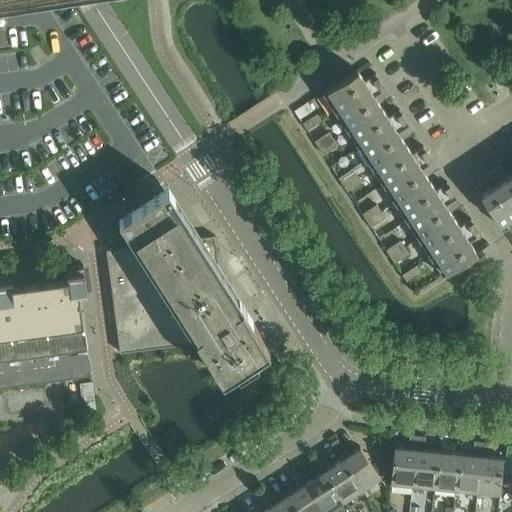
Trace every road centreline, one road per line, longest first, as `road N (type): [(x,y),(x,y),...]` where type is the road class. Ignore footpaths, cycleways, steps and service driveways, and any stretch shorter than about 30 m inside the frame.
road 1 (tertiary): [(346,381),(93,0)]
road 2 (residential): [(183,511),(319,422),(346,381)]
road 3 (residential): [(511,271),(437,156),(466,136)]
road 4 (tertiary): [(506,400),(346,381)]
road 5 (residential): [(466,136),(391,24)]
